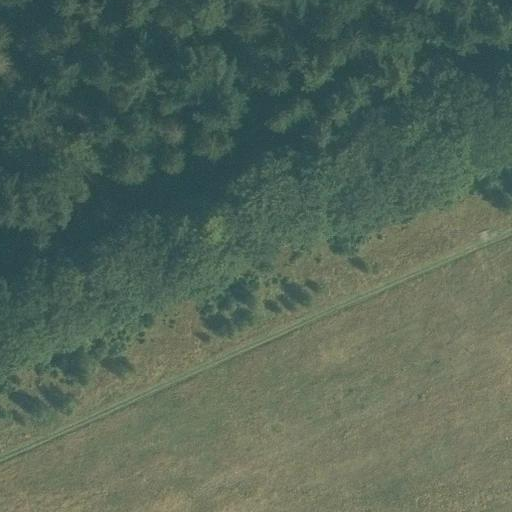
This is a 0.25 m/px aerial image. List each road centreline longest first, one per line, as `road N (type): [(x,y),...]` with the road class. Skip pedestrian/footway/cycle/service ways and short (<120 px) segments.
road 1 (unknown): [(0,373),(511,143)]
road 2 (track): [(0,315),(511,92)]
road 3 (track): [(0,449),(511,226)]
